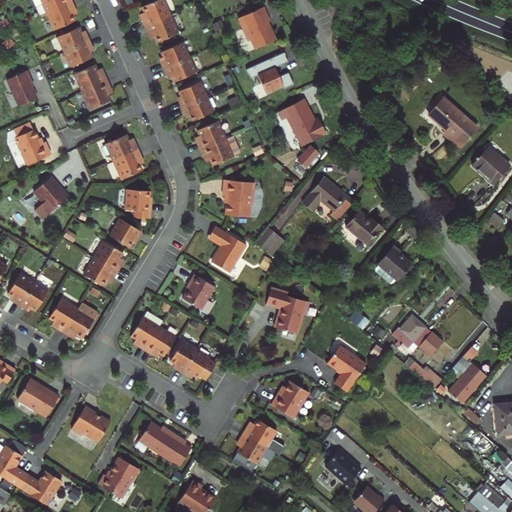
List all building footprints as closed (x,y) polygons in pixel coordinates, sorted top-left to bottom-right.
[(34,0),(42,16),(49,13),(42,0),(34,0)] [(42,0),(49,13),(73,2),(72,0),(42,0)] [(144,20),(147,27),(172,16),(164,0),(159,0),(143,7),(146,13),(148,18),(144,20)] [(77,9),(73,2),(49,13),(57,31),(77,22),(75,16),(72,11),(77,9)] [(263,8),(238,19),(248,42),(251,41),(255,50),(276,41),(268,24),(270,23),(263,8)] [(172,16),(147,27),(150,34),(154,33),(157,38),(159,43),(180,34),(172,16)] [(66,53),(91,41),(88,35),(85,36),(83,33),(81,28),(60,38),(66,53)] [(73,68),(95,58),(92,53),(91,50),(94,48),(91,41),(66,53),(73,68)] [(184,42),(162,52),(165,57),(166,60),(163,62),(166,68),(191,57),(184,42)] [(285,53),(246,70),(248,75),(249,75),(251,80),(258,76),(266,95),(283,87),(284,90),(294,86),(289,74),(280,78),(276,69),(288,63),(285,57),(286,56),(285,53)] [(191,57),(166,68),(169,75),(172,74),(174,77),(176,82),(198,72),(191,57)] [(84,92),(109,81),(106,74),(102,76),(99,71),(97,65),(76,75),(84,92)] [(21,107),(39,98),(31,81),(32,80),(29,71),(9,80),(21,107)] [(112,89),(109,81),(84,92),(92,110),(113,101),(110,95),(108,90),(112,89)] [(201,82),(180,92),(182,97),(183,100),(180,102),(183,108),(208,97),(201,82)] [(208,97),(183,108),(186,115),(190,114),(191,117),(194,122),(215,112),(208,97)] [(462,145),(478,127),(444,97),(430,113),(443,125),(445,123),(448,126),(445,130),(462,145)] [(505,102),(502,99),(496,106),(501,111),(509,102),(507,100),(505,102)] [(303,101),(277,112),(280,121),(287,118),(300,147),(323,137),(318,126),(315,127),(303,101)] [(199,143),(202,150),(227,139),(219,121),(198,131),(201,136),(203,141),(199,143)] [(30,165),(52,155),(47,142),(43,144),(36,129),(18,138),(30,165)] [(115,162),(140,151),(136,144),(132,146),(130,141),(127,135),(107,144),(115,162)] [(227,139),(202,150),(205,158),(210,156),(212,161),(214,166),(235,157),(234,156),(240,153),(232,136),(227,139)] [(510,166),(487,145),(481,152),(478,156),(477,155),(474,159),(475,160),(472,163),(495,183),(510,166)] [(318,151),(309,147),(300,165),(310,169),(318,151)] [(143,158),(140,151),(115,162),(123,180),(144,171),(139,160),(143,158)] [(61,185),(53,176),(36,192),(46,201),(45,202),(54,211),(71,197),(65,190),(64,190),(60,186),(61,185)] [(337,220),(353,202),(323,177),(303,202),(314,210),(320,202),(334,213),(332,215),(337,220)] [(255,183),(225,180),(224,196),(228,197),(226,215),(250,218),(251,206),(253,207),(255,183)] [(149,203),(150,189),(127,188),(125,209),(136,210),(136,217),(151,218),(152,203),(149,203)] [(511,204),(511,206),(506,213),(511,217),(511,196),(508,193),(502,201),(506,204),(508,201),(511,204)] [(367,246),(382,229),(371,220),(370,221),(358,211),(345,227),(367,246)] [(498,228),(503,221),(493,215),(488,221),(498,228)] [(139,238),(143,231),(122,218),(111,235),(131,248),(137,237),(139,238)] [(248,245),(216,226),(210,235),(225,244),(223,247),(212,262),(230,273),(239,257),(240,258),(248,245)] [(256,242),(266,250),(277,235),(268,228),(256,242)] [(225,244),(210,235),(208,238),(223,247),(225,244)] [(284,240),(277,235),(266,250),(272,255),(284,240)] [(96,257),(119,271),(123,265),(119,262),(122,258),(125,252),(106,241),(96,257)] [(399,253),(400,251),(393,245),(379,263),(376,267),(376,271),(389,282),(393,282),(396,278),(398,278),(411,263),(399,253)] [(258,266),(266,271),(272,260),(264,256),(258,266)] [(115,278),(119,271),(96,257),(86,274),(105,286),(111,276),(115,278)] [(0,259),(0,281),(10,266),(0,259)] [(23,273),(10,294),(15,296),(18,298),(16,301),(22,305),(37,282),(23,273)] [(216,287),(196,274),(191,282),(193,283),(189,289),(183,299),(202,310),(216,287)] [(37,282),(22,305),(29,309),(31,306),(34,308),(38,311),(51,290),(37,282)] [(289,293),(271,288),(267,302),(282,307),(280,315),(278,315),(275,326),(297,333),(303,314),(306,315),(310,301),(288,295),(289,293)] [(59,327),(66,331),(80,308),(63,298),(51,317),(56,321),(61,323),(59,327)] [(80,308),(66,331),(72,336),(75,332),(79,334),(85,338),(100,313),(83,303),(80,308)] [(351,307),(345,315),(363,329),(370,320),(351,307)] [(140,345),(146,350),(160,326),(164,321),(148,311),(145,317),(144,316),(132,336),(137,339),(142,341),(140,345)] [(398,347),(402,343),(413,353),(419,346),(431,332),(411,315),(400,328),(399,327),(392,335),(398,340),(395,344),(398,347)] [(160,326),(146,350),(153,354),(156,350),(160,353),(166,356),(177,336),(160,326)] [(443,342),(431,332),(419,346),(431,356),(443,342)] [(183,340),(171,360),(176,363),(179,365),(177,368),(183,372),(198,348),(183,340)] [(341,345),(328,363),(342,373),(335,383),(347,392),(367,364),(341,345)] [(470,347),(462,356),(469,362),(477,353),(470,347)] [(198,348),(183,372),(190,376),(192,373),(195,374),(199,377),(201,375),(207,379),(217,363),(210,359),(212,357),(198,348)] [(469,362),(462,356),(453,368),(462,375),(449,391),(463,403),(486,377),(469,362)] [(4,364),(0,361),(0,384),(4,379),(9,382),(17,370),(5,362),(4,364)] [(409,368),(433,389),(442,379),(430,369),(427,372),(415,362),(409,368)] [(41,384),(31,378),(19,399),(37,410),(38,412),(47,417),(60,396),(50,390),(48,390),(42,386),(41,384)] [(309,392),(290,380),(286,388),(286,390),(283,395),(279,392),(272,405),(294,417),(309,392)] [(511,403),(495,405),(498,435),(511,433),(511,403)] [(87,406),(73,428),(82,433),(85,433),(100,442),(113,421),(103,416),(102,416),(98,414),(99,413),(87,406)] [(469,408),(462,416),(465,418),(467,416),(475,423),(480,418),(469,408)] [(248,426),(244,433),(267,447),(277,431),(258,419),(255,424),(252,429),(248,426)] [(151,420),(140,438),(180,465),(192,446),(186,442),(187,440),(172,430),(170,432),(151,420)] [(267,447),(244,433),(240,440),(244,443),(241,447),(238,452),(257,464),(267,447)] [(14,468),(21,456),(6,446),(0,454),(0,476),(18,488),(26,475),(14,468)] [(325,466),(347,485),(361,469),(352,461),(351,462),(338,451),(325,466)] [(511,460),(508,456),(501,464),(506,467),(502,471),(511,479),(511,460)] [(106,475),(100,484),(121,498),(128,487),(129,487),(140,470),(121,457),(109,477),(106,475)] [(38,483),(26,475),(18,488),(46,505),(61,481),(45,471),(38,483)] [(202,485),(193,479),(177,503),(191,511),(205,511),(215,498),(200,488),(202,485)] [(490,501),(502,511),(511,511),(511,508),(511,510),(503,503),(483,485),(478,491),(480,493),(490,501)] [(0,487),(0,509),(10,494),(0,487)] [(377,496),(367,487),(355,500),(355,503),(365,511),(374,511),(385,500),(378,495),(377,496)] [(69,499),(77,501),(79,491),(71,490),(69,499)] [(477,496),(483,501),(487,505),(490,501),(480,493),(477,496)] [(511,510),(511,508),(511,500),(508,497),(503,503),(511,510)] [(434,511),(449,511),(446,509),(443,511),(441,511),(428,500),(426,503),(429,505),(428,506),(434,511)] [(486,511),(487,511),(489,510),(488,509),(489,507),(487,505),(483,501),(479,505),(486,511)] [(502,511),(501,511),(491,511),(489,510),(487,511),(486,511),(479,505),(476,502),(473,506),(479,511),(502,511)]
